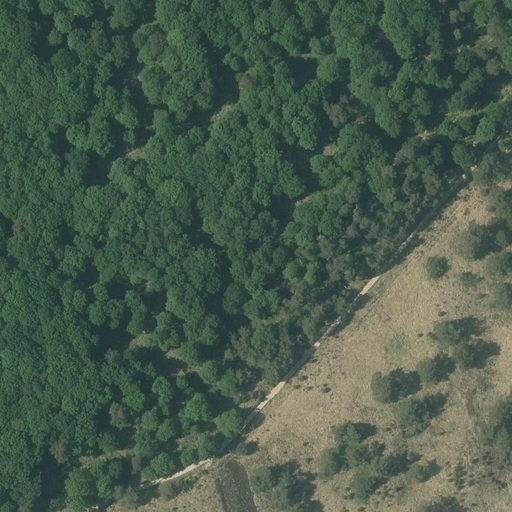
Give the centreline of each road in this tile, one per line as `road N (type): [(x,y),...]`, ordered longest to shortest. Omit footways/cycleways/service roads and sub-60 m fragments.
road 1 (track): [(78,511),(218,450),(511,122)]
road 2 (track): [(511,107),(455,55),(424,0)]
